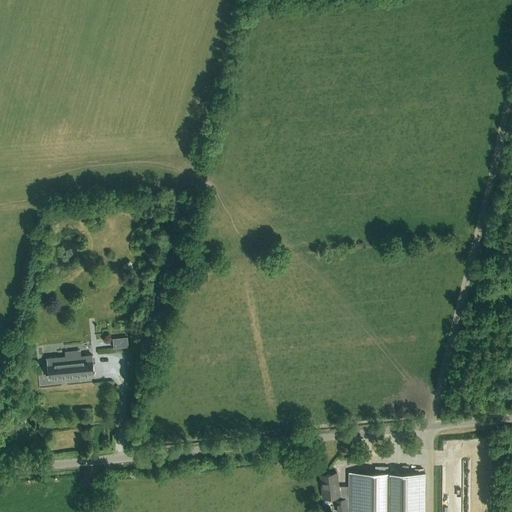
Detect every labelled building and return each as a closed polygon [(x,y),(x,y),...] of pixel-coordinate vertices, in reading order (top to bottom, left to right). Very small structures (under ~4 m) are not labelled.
[(128,346),(127,337),(113,338),(114,347),(128,346)] [(65,357),(47,358),(47,367),(45,368),(46,375),(48,374),(49,378),(94,374),(92,355),(81,356),(80,351),(65,352),(65,357)] [(350,511),(425,511),(426,473),(350,472),(350,511)] [(323,498),(339,496),(337,473),(320,474),(323,498)] [(344,511),(348,511),(347,497),(335,498),(336,511),(344,511)]
